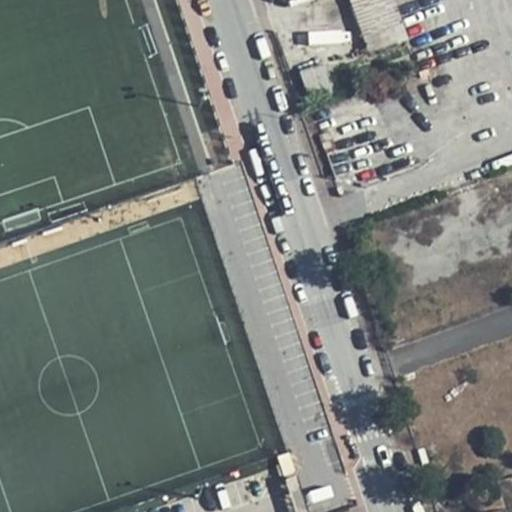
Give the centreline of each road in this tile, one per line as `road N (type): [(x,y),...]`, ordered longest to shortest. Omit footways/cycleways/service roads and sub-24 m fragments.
road 1 (unclassified): [(400,511),(228,0)]
road 2 (unknown): [(304,225),(511,142)]
road 3 (unknown): [(355,377),(511,322)]
road 4 (unknown): [(385,466),(263,511)]
